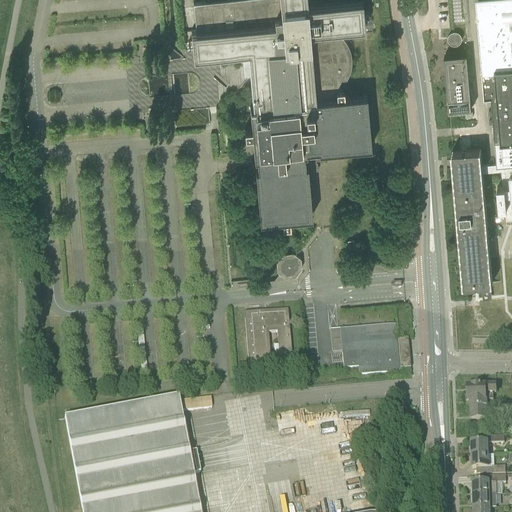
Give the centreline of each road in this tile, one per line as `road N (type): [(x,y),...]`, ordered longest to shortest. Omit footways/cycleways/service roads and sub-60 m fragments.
road 1 (tertiary): [(438,364),(425,136),(405,0)]
road 2 (unclassified): [(51,511),(22,353),(22,265),(0,181)]
road 3 (tertiary): [(444,511),(438,364)]
